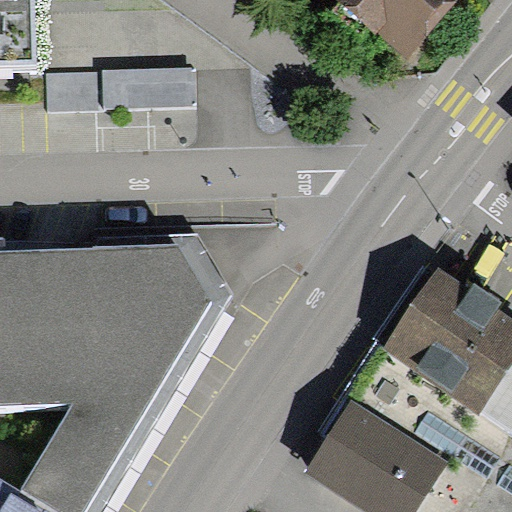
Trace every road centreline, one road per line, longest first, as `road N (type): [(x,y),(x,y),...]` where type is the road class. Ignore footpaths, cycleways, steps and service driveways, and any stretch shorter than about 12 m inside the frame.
road 1 (residential): [(425,170),(0,180)]
road 2 (tertiary): [(184,511),(254,397),(425,170)]
road 3 (residential): [(201,0),(425,170)]
road 4 (tertiary): [(425,170),(511,63)]
